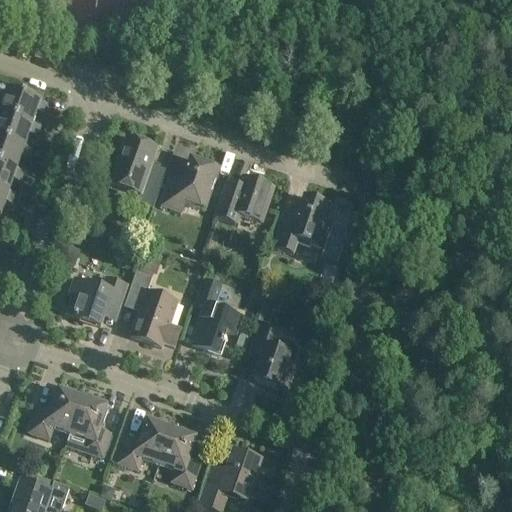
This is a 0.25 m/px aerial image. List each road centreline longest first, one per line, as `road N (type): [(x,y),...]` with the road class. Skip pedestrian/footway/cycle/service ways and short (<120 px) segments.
road 1 (residential): [(280,511),(299,459),(288,431),(10,340)]
road 2 (residential): [(363,187),(108,100)]
road 3 (residential): [(10,340),(44,227),(66,211),(108,100)]
